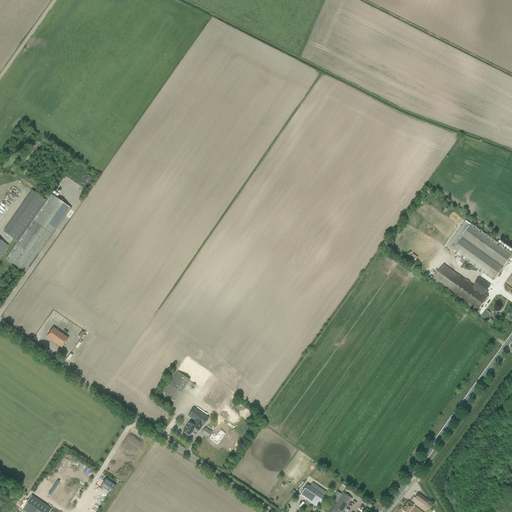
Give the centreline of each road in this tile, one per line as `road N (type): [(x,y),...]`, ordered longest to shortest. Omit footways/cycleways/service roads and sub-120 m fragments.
road 1 (unclassified): [(267,511),(0,324)]
road 2 (tertiary): [(384,511),(511,337)]
road 3 (track): [(511,358),(426,475),(439,511)]
